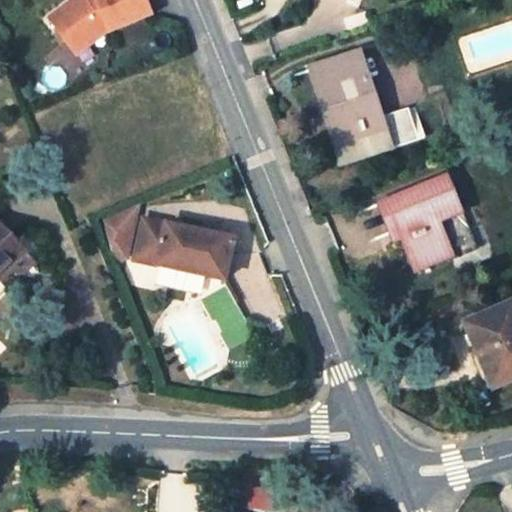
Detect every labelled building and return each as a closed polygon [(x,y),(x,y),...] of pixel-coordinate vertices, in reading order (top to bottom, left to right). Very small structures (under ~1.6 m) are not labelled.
[(62,0),(49,6),(68,53),(158,17),(151,0),(62,0)] [(358,54),(311,69),(343,164),(417,140),(407,109),(381,118),(358,54)] [(445,177),(378,205),(390,236),(399,232),(403,241),(416,273),(462,254),(449,219),(439,223),(436,216),(458,208),(445,177)] [(449,219),(460,215),(458,208),(436,216),(439,223),(449,219)] [(120,213),(88,226),(97,261),(110,262),(120,213)] [(217,245),(127,225),(119,265),(185,280),(182,296),(199,329),(224,317),(208,285),(217,245)] [(0,276),(24,253),(0,227),(0,276)] [(390,236),(394,245),(403,241),(399,232),(390,236)] [(511,301),(462,322),(491,390),(511,380),(511,301)]
